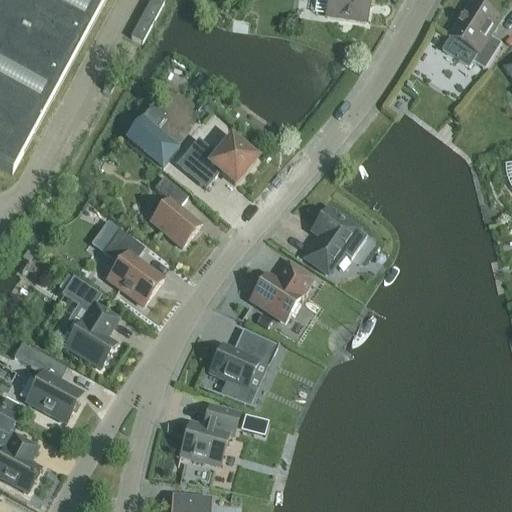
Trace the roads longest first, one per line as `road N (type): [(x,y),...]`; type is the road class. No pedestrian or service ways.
road 1 (residential): [(161,359),(386,69),(425,0)]
road 2 (residential): [(59,511),(100,435),(161,359)]
road 3 (residential): [(127,511),(161,359)]
